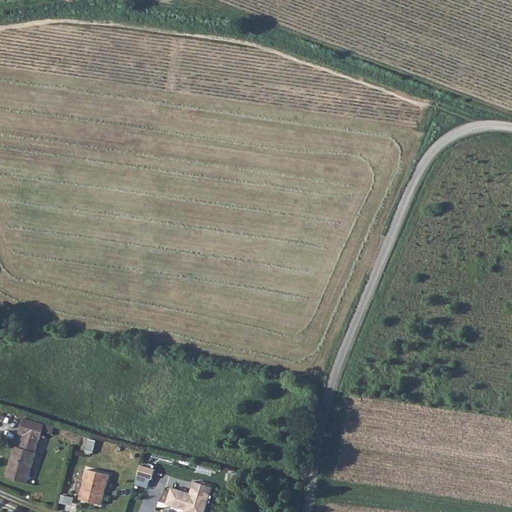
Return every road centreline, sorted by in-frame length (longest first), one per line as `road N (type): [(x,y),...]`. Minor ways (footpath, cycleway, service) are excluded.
road 1 (unclassified): [(311,511),(343,354),(419,172),(455,134),(511,129)]
road 2 (track): [(0,30),(108,27),(247,45),(424,107)]
